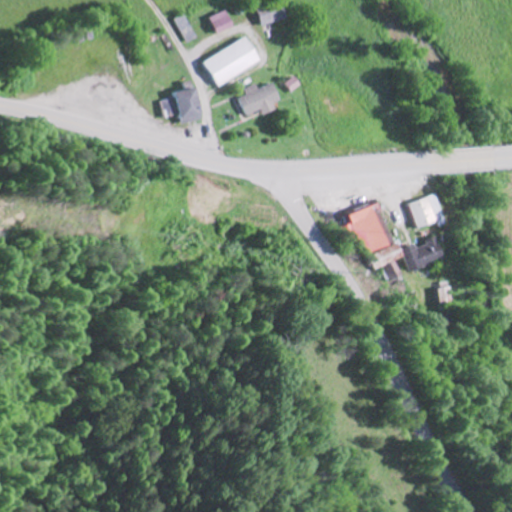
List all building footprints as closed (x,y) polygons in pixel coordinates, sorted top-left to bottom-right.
[(283,2),(256,2),(256,21),(283,21),(283,2)] [(186,42),(195,37),(183,14),(174,19),(186,42)] [(259,61),(245,36),(202,61),(217,86),(259,61)] [(280,106),(267,77),(250,85),(253,91),(246,94),(256,117),(280,106)] [(174,98),(160,100),(163,118),(178,115),(180,123),(201,119),(196,88),(173,92),(174,98)] [(405,203),(414,231),(441,222),(432,194),(405,203)] [(359,258),(365,256),(370,269),(398,258),(393,244),(390,245),(374,202),(343,214),(347,223),(337,227),(341,237),(350,234),(359,258)] [(160,239),(189,265),(213,238),(184,212),(160,239)] [(441,259),(433,237),(399,251),(407,272),(441,259)] [(449,302),(447,287),(435,289),(437,304),(449,302)]
